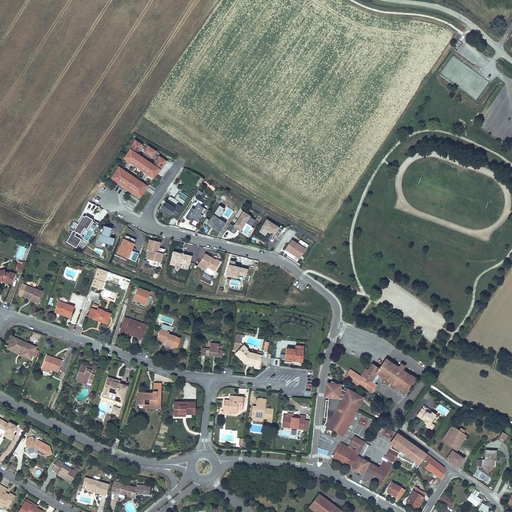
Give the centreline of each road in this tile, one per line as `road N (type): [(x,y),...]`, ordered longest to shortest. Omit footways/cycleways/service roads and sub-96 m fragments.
road 1 (residential): [(148,222),(277,259),(334,303),(311,468)]
road 2 (residential): [(5,317),(210,377)]
road 3 (tertiary): [(0,397),(143,463)]
road 4 (unclassified): [(511,61),(455,14),(388,0)]
